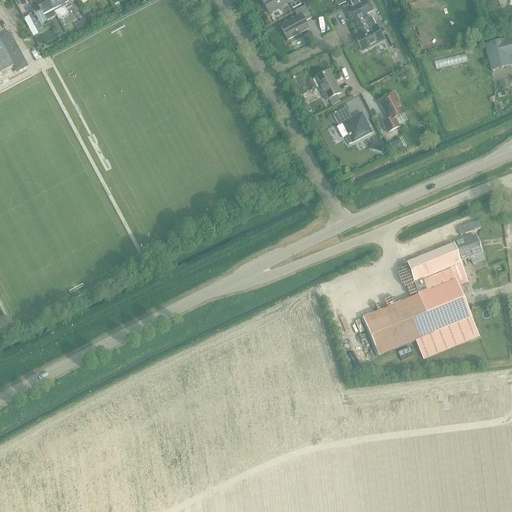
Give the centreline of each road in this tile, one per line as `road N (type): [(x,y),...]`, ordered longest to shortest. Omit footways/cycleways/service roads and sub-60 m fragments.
road 1 (tertiary): [(211,291),(511,179)]
road 2 (tertiary): [(0,400),(211,291)]
road 3 (residential): [(345,224),(265,77)]
road 4 (tertiary): [(345,224),(485,163)]
road 5 (tertiary): [(211,291),(345,224)]
road 6 (residential): [(355,83),(331,41),(265,77)]
